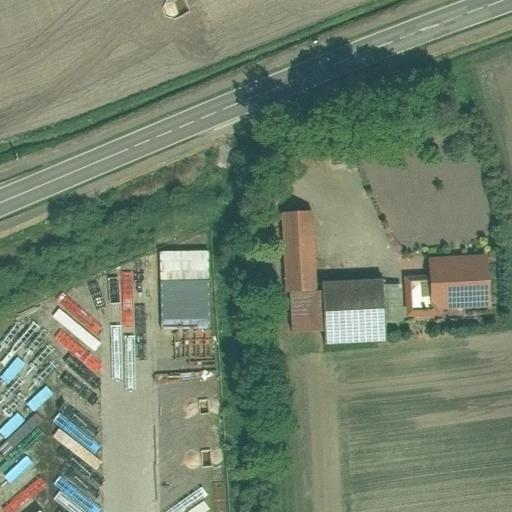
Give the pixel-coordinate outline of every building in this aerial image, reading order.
[(287,290),(314,289),(311,210),(279,211),(282,290),(287,290)] [(188,269),(188,280),(211,280),(211,251),(163,251),(164,269),(188,269)] [(437,315),(437,309),(490,307),(488,254),(425,256),(426,274),(402,275),(403,316),(437,315)] [(322,330),(323,345),(384,343),(384,323),(401,323),(400,283),(381,284),(381,278),(320,280),(321,288),(322,330)] [(322,330),(321,288),(314,289),(287,290),(288,332),(322,330)]
